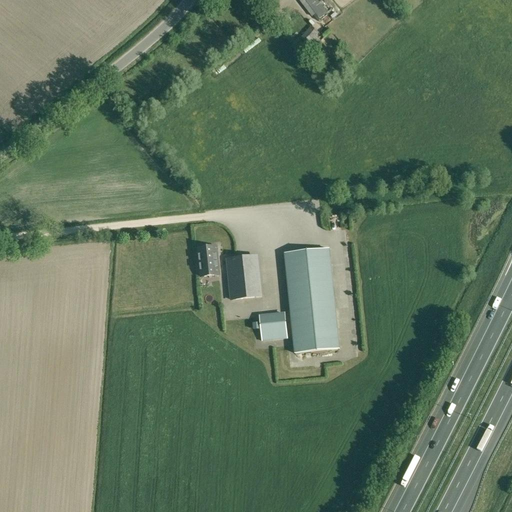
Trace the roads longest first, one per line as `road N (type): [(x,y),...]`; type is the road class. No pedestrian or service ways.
road 1 (motorway): [(511,288),(397,511)]
road 2 (unclassified): [(0,157),(188,0)]
road 3 (motorway): [(447,511),(511,385)]
